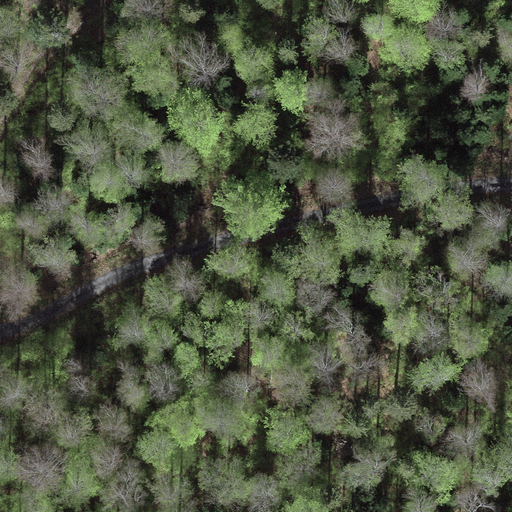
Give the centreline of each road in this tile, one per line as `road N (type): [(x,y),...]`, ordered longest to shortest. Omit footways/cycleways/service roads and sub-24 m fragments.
road 1 (unclassified): [(511,182),(408,194),(158,257),(0,330)]
road 2 (track): [(0,127),(45,58),(98,0)]
